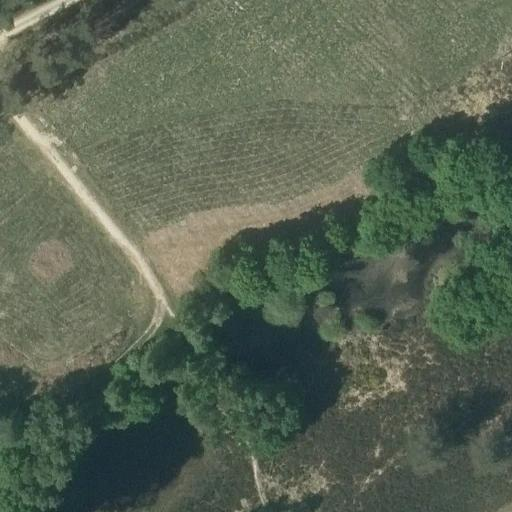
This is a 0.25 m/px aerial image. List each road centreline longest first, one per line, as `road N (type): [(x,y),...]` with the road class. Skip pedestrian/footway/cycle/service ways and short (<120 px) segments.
road 1 (track): [(0,89),(181,314),(218,395)]
road 2 (track): [(181,314),(71,404),(0,497)]
